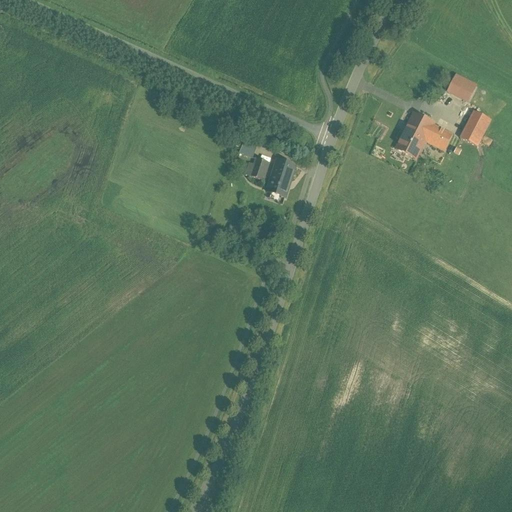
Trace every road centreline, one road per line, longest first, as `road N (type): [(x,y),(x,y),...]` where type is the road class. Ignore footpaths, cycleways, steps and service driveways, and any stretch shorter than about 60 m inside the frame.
road 1 (tertiary): [(193,511),(261,355),(332,136)]
road 2 (unclassified): [(332,136),(24,0)]
road 3 (tertiary): [(332,136),(395,0)]
